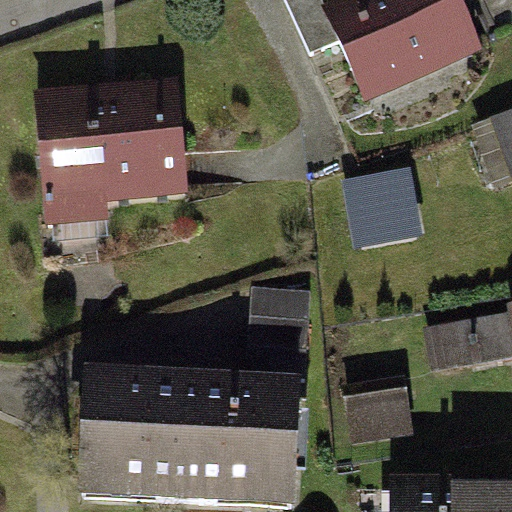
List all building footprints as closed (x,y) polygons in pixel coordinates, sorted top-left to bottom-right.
[(457,0),(378,0),(337,18),(374,104),(483,57),(457,0)] [(189,98),(44,110),(54,222),(199,210),(189,98)] [(511,126),(488,134),(507,190),(511,188),(511,126)] [(400,182),(356,195),(365,226),(409,213),(400,182)] [(315,307),(264,302),(258,371),(309,376),(315,307)] [(511,321),(432,333),(439,378),(511,366),(511,321)] [(411,433),(395,389),(347,407),(362,450),(411,433)] [(301,511),(304,409),(92,405),(90,508),(290,511),(301,511)]
